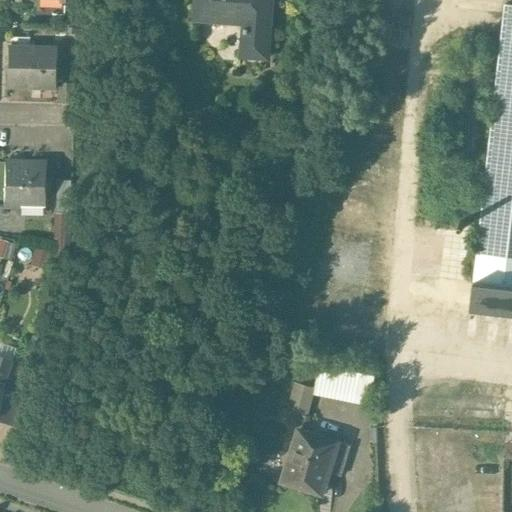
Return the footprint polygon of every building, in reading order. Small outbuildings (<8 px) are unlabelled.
[(195,0),(195,17),(245,21),(242,55),(266,56),(270,0),(195,0)] [(511,3),(505,3),(469,311),(511,315),(511,3)] [(58,46),(7,44),(6,85),(57,86),(58,46)] [(46,162),(4,162),(4,204),(45,205),(46,162)] [(72,180),(57,179),(56,203),(71,204),(72,180)] [(0,236),(0,255),(10,258),(15,240),(0,236)] [(29,354),(19,352),(14,373),(24,376),(29,354)] [(0,391),(10,361),(0,357),(0,391)] [(373,374),(318,363),(314,388),(314,389),(374,400),(373,374)] [(314,388),(294,383),(287,409),(308,414),(314,389),(314,388)] [(339,441),(298,429),(282,481),(323,493),(333,463),(339,441)] [(353,445),(339,441),(333,463),(346,467),(353,445)]
